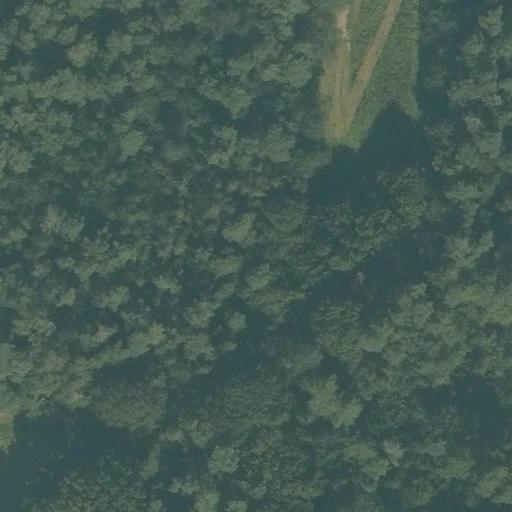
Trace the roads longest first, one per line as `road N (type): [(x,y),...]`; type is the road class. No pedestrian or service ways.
road 1 (track): [(55,511),(146,428),(472,198),(511,179)]
road 2 (unknown): [(0,408),(146,428)]
